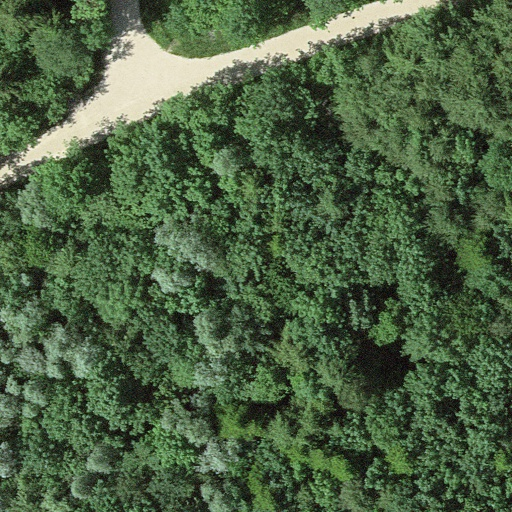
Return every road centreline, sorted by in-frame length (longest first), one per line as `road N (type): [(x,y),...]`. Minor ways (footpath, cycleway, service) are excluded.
road 1 (track): [(397,0),(0,175)]
road 2 (track): [(105,124),(126,0)]
